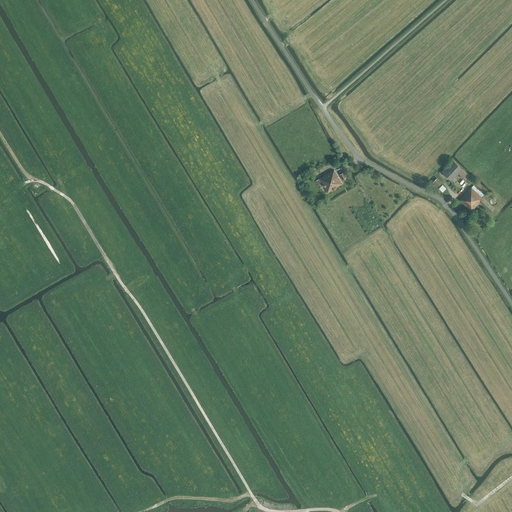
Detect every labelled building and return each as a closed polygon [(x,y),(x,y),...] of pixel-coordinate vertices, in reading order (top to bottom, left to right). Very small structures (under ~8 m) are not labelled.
[(470,175),(453,159),(442,172),(451,180),(458,173),(466,180),(470,175)] [(335,170),(317,180),(321,188),(324,186),(328,193),(343,183),(335,170)] [(438,187),(442,184),(437,179),(434,182),(438,187)] [(480,190),(483,187),(478,181),(475,184),(480,190)] [(495,208),(488,202),(484,198),(485,196),(474,185),(460,200),(471,211),(480,202),(491,212),(495,208)]
